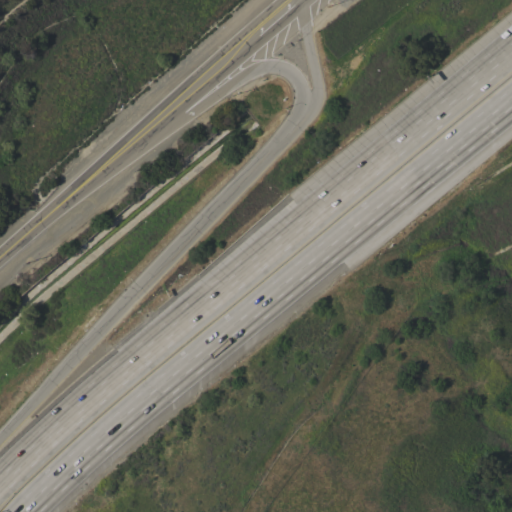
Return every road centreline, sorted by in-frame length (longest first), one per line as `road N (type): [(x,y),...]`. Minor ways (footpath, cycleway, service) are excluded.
road 1 (motorway): [(511,36),(0,482)]
road 2 (motorway): [(23,511),(111,424),(511,96)]
road 3 (motorway): [(301,0),(314,83),(308,106),(0,443)]
road 4 (motorway): [(129,146),(251,73),(272,69),(299,90),(296,122)]
road 5 (secondary): [(129,146),(256,32)]
road 6 (secondary): [(0,257),(129,146)]
